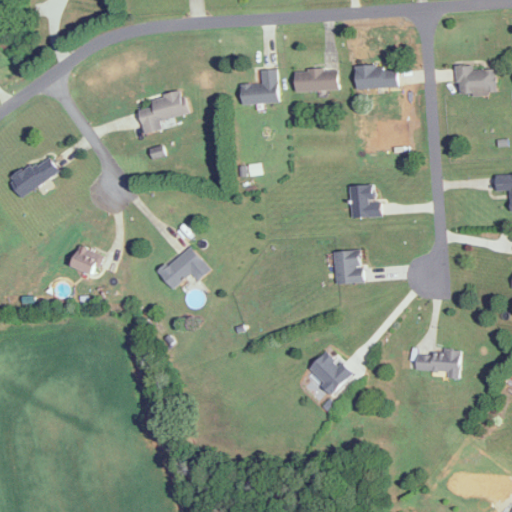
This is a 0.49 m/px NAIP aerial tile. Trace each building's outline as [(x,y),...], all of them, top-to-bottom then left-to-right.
[(474,71),(474,66),(458,66),(459,96),(497,94),(497,70),(474,71)] [(399,89),(399,67),(357,67),(357,89),(399,89)] [(280,103),(278,69),(262,70),(263,84),(242,85),(243,105),(280,103)] [(339,92),(339,70),(296,70),(296,92),(339,92)] [(189,114),(184,92),(150,99),(152,107),(139,110),(144,134),(162,130),(160,120),(189,114)] [(60,173),(48,155),(9,181),(22,199),(60,173)] [(511,212),(511,175),(496,176),(497,192),(511,191),(511,212)] [(383,218),(382,200),(376,200),(376,186),(351,187),(352,219),(383,218)] [(104,257),(82,246),(71,266),(94,277),(104,257)] [(211,271),(192,248),(159,273),(172,290),(192,274),(197,281),(211,271)] [(363,252),(337,252),(337,284),(363,284),(363,252)] [(354,376),(328,351),(309,371),(334,395),(341,387),(342,388),(354,376)] [(461,352),(418,351),(417,371),(448,372),(448,378),(460,379),(461,352)]
